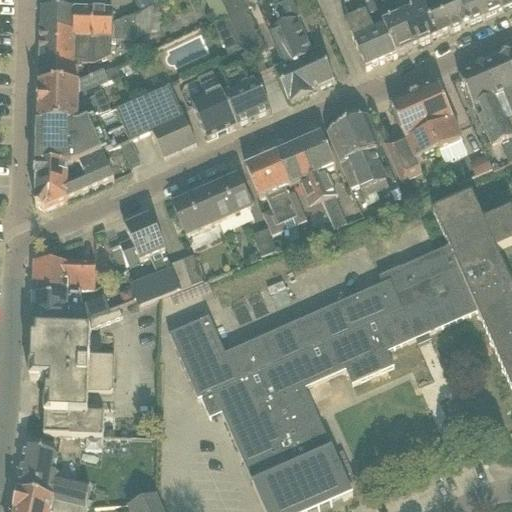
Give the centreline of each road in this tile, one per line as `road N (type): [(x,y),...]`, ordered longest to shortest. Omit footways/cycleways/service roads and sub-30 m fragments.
road 1 (residential): [(16,247),(511,33)]
road 2 (residential): [(16,247),(27,0)]
road 3 (residential): [(0,459),(9,420),(16,247)]
